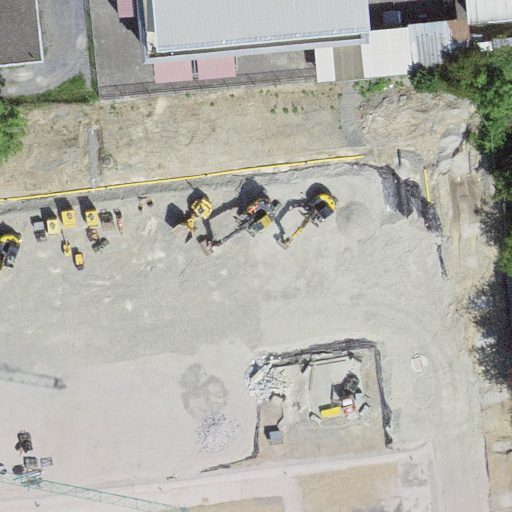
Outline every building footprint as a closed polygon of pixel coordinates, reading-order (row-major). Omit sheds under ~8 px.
[(0,0),(0,61),(49,58),(44,0),(0,0)] [(388,0),(165,0),(168,44),(391,32),(388,0)] [(511,0),(479,0),(481,12),(511,9),(511,0)] [(510,417),(493,275),(399,286),(416,428),(510,417)] [(511,511),(511,502),(448,511),(511,511)]
